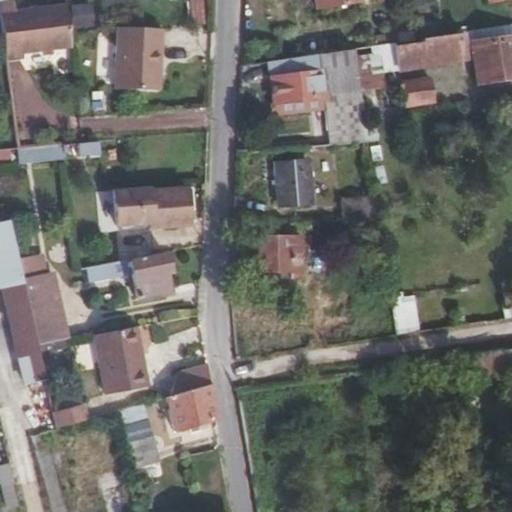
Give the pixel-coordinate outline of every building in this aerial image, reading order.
[(184,0),(185,23),(204,23),(202,0),(184,0)] [(364,4),(363,2),(362,0),(317,0),(319,12),(364,4)] [(77,45),(72,8),(5,16),(10,54),(77,45)] [(166,92),(170,30),(126,28),(123,90),(166,92)] [(497,45),(475,49),(480,85),(511,79),(511,29),(495,32),(497,45)] [(495,32),(467,36),(470,50),(475,49),(497,45),(495,32)] [(446,39),(425,42),(425,47),(400,51),(404,72),(472,61),(470,50),(467,36),(446,39)] [(358,52),(343,54),(350,102),(365,100),(358,52)] [(309,73),(274,78),(278,105),(326,99),(323,77),(309,79),(309,73)] [(435,82),(406,87),(408,110),(438,105),(435,82)] [(107,154),(105,141),(90,142),(84,142),(85,155),(107,154)] [(52,145),(33,146),(34,154),(52,152),(52,145)] [(282,165),(284,206),(315,205),(312,162),(282,165)] [(193,225),(190,190),(152,192),(153,226),(193,225)] [(143,228),(142,208),(111,210),(112,229),(143,228)] [(25,278),(11,219),(0,221),(0,285),(6,284),(26,280),(25,278)] [(336,223),(318,224),(317,254),(336,253),(336,223)] [(306,280),(306,225),(264,228),(263,275),(295,274),(295,280),(306,280)] [(172,272),(169,251),(113,262),(115,277),(137,273),(141,297),(172,291),(168,272),(172,272)] [(115,277),(113,262),(91,266),(93,281),(115,277)] [(68,337),(54,272),(25,278),(26,280),(41,344),(68,337)] [(41,344),(26,280),(6,284),(28,379),(48,375),(46,365),(41,344)] [(152,386),(141,327),(99,334),(110,394),(152,386)] [(495,354),(462,359),(464,380),(484,377),(482,364),(496,362),(495,354)] [(215,383),(211,358),(161,372),(168,396),(215,383)] [(221,418),(215,383),(168,396),(178,429),(221,418)] [(90,418),(86,402),(58,410),(62,425),(90,418)] [(116,412),(136,469),(160,460),(140,404),(116,412)] [(92,475),(102,511),(125,511),(112,468),(92,475)] [(17,500),(13,481),(5,482),(9,502),(17,500)]
